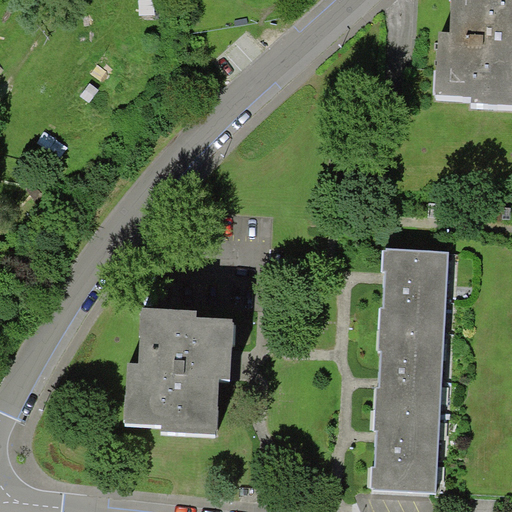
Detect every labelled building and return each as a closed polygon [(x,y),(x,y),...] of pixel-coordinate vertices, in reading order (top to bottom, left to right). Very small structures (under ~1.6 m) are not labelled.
[(477,99),(477,105),(511,105),(511,0),(454,0),(453,38),(442,37),(439,97),(477,99)] [(451,332),(456,251),(392,248),(388,328),(451,332)] [(163,429),(162,435),(218,438),(221,384),(232,385),(236,324),(198,322),(198,315),(143,312),(140,368),(129,367),(125,426),(163,429)] [(447,412),(451,332),(388,328),(383,408),(447,412)] [(442,492),(447,412),(383,408),(379,489),(442,492)]
